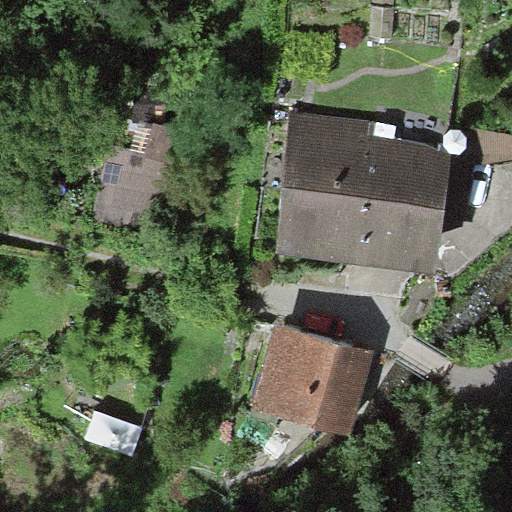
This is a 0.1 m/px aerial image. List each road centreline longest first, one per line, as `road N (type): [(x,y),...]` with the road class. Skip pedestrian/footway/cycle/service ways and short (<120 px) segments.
road 1 (track): [(160,277),(341,317),(402,343)]
road 2 (residential): [(402,343),(473,380),(511,371)]
